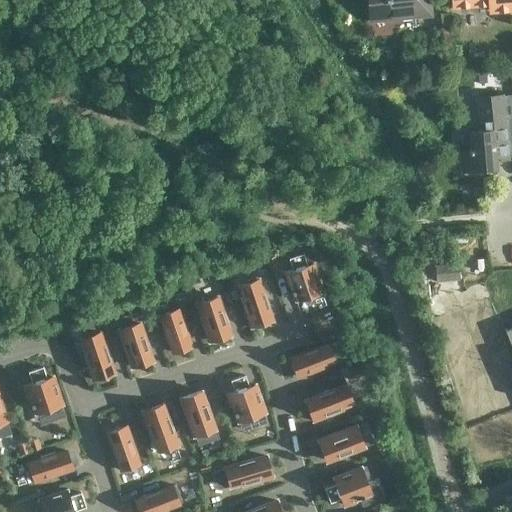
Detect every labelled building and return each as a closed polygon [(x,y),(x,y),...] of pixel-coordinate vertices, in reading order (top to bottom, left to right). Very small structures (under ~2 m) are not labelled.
[(368,0),(370,19),(430,14),(428,0),(368,0)] [(490,9),(511,7),(511,0),(453,0),(454,5),(489,1),(490,9)] [(471,148),(459,149),(461,170),(496,167),(494,142),(506,141),(501,92),(477,94),(480,130),(469,131),(471,148)] [(266,256),(269,266),(277,264),(274,254),(266,256)] [(284,275),(287,285),(289,284),(295,300),(304,296),(306,301),(318,296),(306,267),(301,269),(297,258),(286,261),(291,273),(284,275)] [(434,280),(457,279),(456,261),(433,262),(434,280)] [(271,319),(256,275),(244,279),(245,282),(239,284),(244,296),(240,297),(249,326),(271,319)] [(216,295),(196,301),(209,340),(229,333),(216,295)] [(138,311),(146,309),(143,299),(135,302),(138,311)] [(172,351),(190,345),(177,307),(159,313),(164,327),(162,328),(166,342),(169,341),(172,351)] [(99,324),(107,321),(104,312),(96,315),(99,324)] [(151,358),(138,320),(118,327),(131,365),(151,358)] [(511,350),(511,354),(510,355),(511,360),(511,326),(503,330),(511,350)] [(112,371),(98,328),(86,332),(86,335),(81,337),(85,349),(82,350),(91,379),(112,371)] [(321,368),(320,366),(334,360),(327,343),(290,358),(296,375),(306,371),(307,374),(321,368)] [(62,407),(51,375),(46,377),(42,365),(27,370),(31,382),(24,385),(28,395),(29,394),(31,400),(30,401),(31,405),(33,404),(35,411),(46,408),(48,412),(62,407)] [(358,375),(355,368),(346,371),(349,379),(358,375)] [(234,409),(232,410),(233,413),(235,413),(238,420),(249,416),(250,421),(265,416),(253,384),(248,385),(244,374),(229,379),(233,391),(226,393),(230,404),(232,403),(234,409)] [(339,406),(351,401),(349,396),(352,395),(347,383),(305,399),(313,420),(340,409),(339,406)] [(213,427),(200,389),(180,396),(193,434),(213,427)] [(177,446),(161,403),(140,410),(150,438),(154,437),(158,449),(164,448),(165,450),(177,446)] [(110,441),(108,441),(113,456),(116,455),(120,469),(123,468),(124,470),(136,466),(135,463),(138,462),(124,425),(107,431),(110,441)] [(317,439),(325,459),(362,444),(355,425),(317,439)] [(36,437),(28,440),(32,449),(39,446),(36,437)] [(378,451),(387,447),(384,440),(375,443),(378,451)] [(28,450),(25,441),(17,444),(20,453),(28,450)] [(39,458),(25,463),(30,480),(71,467),(65,449),(54,453),(53,451),(39,455),(39,458)] [(242,481),(243,484),(271,476),(265,454),(221,467),(225,479),(227,479),(229,484),(242,481)] [(198,463),(200,471),(209,468),(207,460),(198,463)] [(359,498),(363,496),(362,495),(370,492),(365,481),(370,479),(365,465),(333,477),(335,483),(323,487),(329,501),(340,497),(343,504),(354,500),(353,498),(359,496),(359,498)] [(134,499),(139,511),(152,511),(159,511),(167,509),(166,506),(181,501),(174,484),(134,499)] [(73,511),(73,510),(84,506),(80,491),(68,495),(66,489),(34,500),(37,511),(73,511)] [(400,508),(409,504),(406,496),(397,500),(400,508)] [(280,511),(275,499),(242,511),(280,511)]
